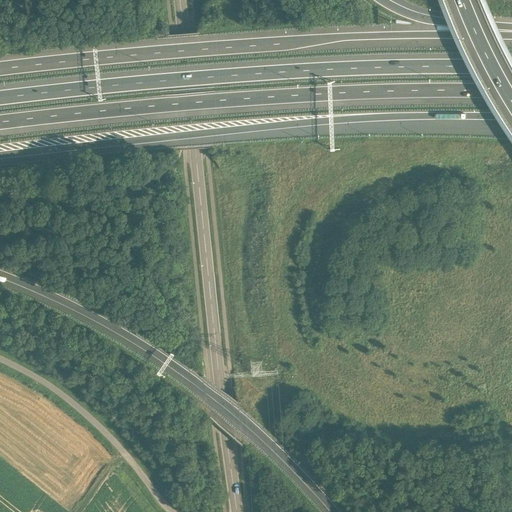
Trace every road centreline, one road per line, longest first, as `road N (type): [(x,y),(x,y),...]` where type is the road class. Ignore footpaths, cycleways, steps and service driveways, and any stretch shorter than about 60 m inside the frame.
road 1 (secondary): [(236,511),(179,0)]
road 2 (motorway): [(0,155),(332,120),(511,116)]
road 3 (motorway): [(511,36),(348,36),(0,69)]
road 4 (motorway): [(0,124),(341,93),(511,92)]
road 5 (motorway): [(511,67),(366,67),(0,96)]
road 6 (motorway): [(0,275),(120,332),(204,389),(334,511)]
road 7 (unclassified): [(0,359),(66,397),(120,449)]
road 8 (motorway): [(511,32),(422,19),(379,0)]
